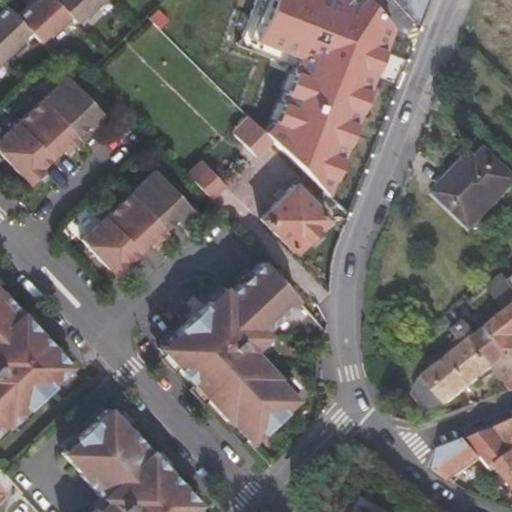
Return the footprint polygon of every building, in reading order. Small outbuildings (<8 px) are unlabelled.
[(72,20),(54,1),(53,0),(45,0),(39,5),(37,3),(19,20),(31,33),(40,43),(48,36),(52,39),(72,20)] [(87,19),(107,1),(106,0),(54,0),(54,1),(72,20),(76,24),(84,16),(87,19)] [(290,62),(265,135),(271,141),(329,197),(395,31),(366,0),(256,0),(244,45),(290,62)] [(400,0),(423,23),(432,0),(400,0)] [(19,20),(8,10),(0,17),(0,56),(6,62),(26,43),(23,40),(31,33),(19,20)] [(46,103),(80,139),(90,130),(93,133),(107,120),(70,80),(46,103)] [(488,120),(501,109),(481,83),(467,93),(488,120)] [(468,110),(443,84),(435,104),(454,123),(468,110)] [(21,125),(55,162),(65,153),(68,156),(83,142),(80,139),(46,103),(21,125)] [(233,135),(244,146),(260,130),(249,119),(233,135)] [(45,171),(55,162),(21,125),(0,145),(0,152),(33,188),(48,175),(45,171)] [(255,157),(271,141),(265,135),(260,130),(244,146),(255,157)] [(474,224),(511,187),(511,175),(489,152),(459,181),(454,175),(439,189),(474,224)] [(205,199),(220,183),(202,163),(186,178),(205,199)] [(157,173),(133,195),(167,231),(177,222),(180,225),(194,213),(157,173)] [(222,185),(220,183),(205,199),(206,201),(222,185)] [(307,198),(292,184),(257,218),(292,251),(304,239),(311,245),(320,235),(315,229),(326,218),(320,211),(323,208),(310,195),(307,198)] [(167,231),(133,195),(108,218),(143,254),(153,246),(156,248),(170,235),(167,231)] [(143,254),(108,218),(83,241),(120,281),(135,267),(133,264),(143,254)] [(160,349),(164,354),(230,424),(231,423),(251,444),(297,400),(277,379),(278,379),(254,353),(269,339),(264,333),(297,302),(262,263),(229,295),(223,290),(222,290),(164,345),(160,349)] [(511,306),(511,294),(503,283),(497,276),(484,287),(504,312),(511,306)] [(511,360),(511,276),(503,283),(511,294),(511,306),(504,312),(487,328),(511,360)] [(0,433),(8,426),(11,429),(75,369),(17,308),(0,290),(0,433)] [(506,389),(511,386),(511,360),(487,328),(473,338),(463,326),(446,340),(451,346),(423,370),(425,375),(418,382),(412,395),(425,412),(443,401),(488,365),(506,389)] [(192,511),(201,504),(131,429),(129,430),(109,409),(62,453),(107,501),(95,511),(192,511)] [(511,421),(493,428),(511,450),(511,421)] [(511,450),(493,428),(435,448),(432,470),(446,480),(478,461),(489,473),(494,471),(511,491),(511,450)] [(366,511),(360,509),(365,502),(357,498),(349,511),(366,511)]
